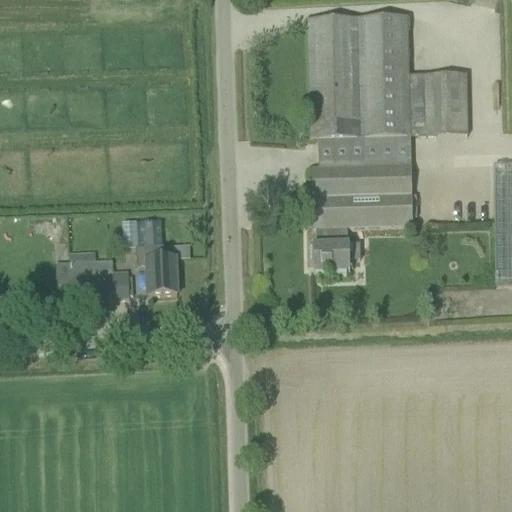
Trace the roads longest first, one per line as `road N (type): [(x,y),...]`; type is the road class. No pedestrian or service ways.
road 1 (unclassified): [(227,358),(219,0)]
road 2 (unclassified): [(227,358),(0,365)]
road 3 (unclassified): [(235,511),(227,358)]
